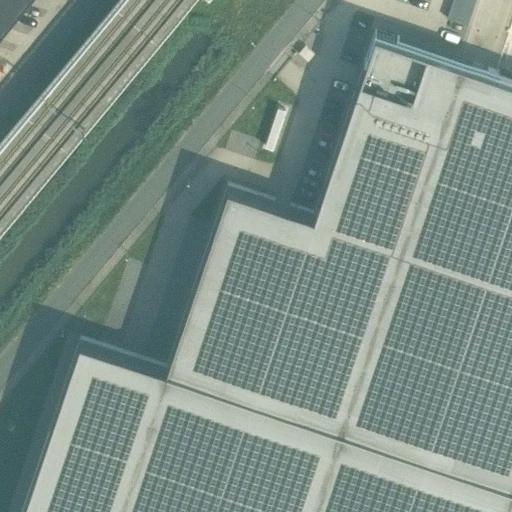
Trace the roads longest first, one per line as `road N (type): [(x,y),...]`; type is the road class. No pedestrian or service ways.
road 1 (unclassified): [(0,371),(310,0)]
road 2 (unclassified): [(84,0),(0,101)]
